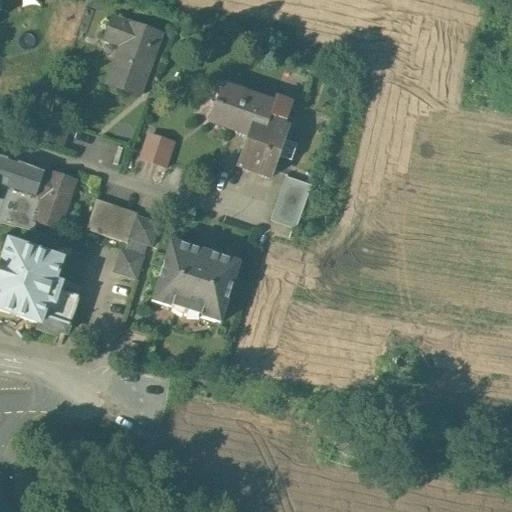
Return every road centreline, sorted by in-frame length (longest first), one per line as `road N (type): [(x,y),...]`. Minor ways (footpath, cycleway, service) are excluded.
road 1 (residential): [(0,140),(238,216)]
road 2 (track): [(74,390),(49,470),(54,485),(121,511)]
